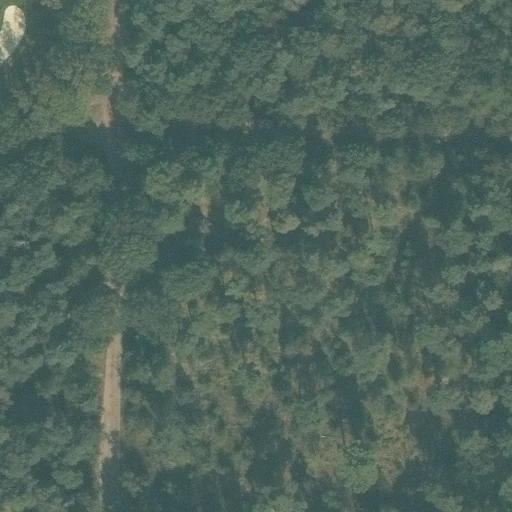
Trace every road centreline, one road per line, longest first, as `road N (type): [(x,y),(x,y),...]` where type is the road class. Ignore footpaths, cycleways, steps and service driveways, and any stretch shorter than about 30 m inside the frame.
road 1 (unclassified): [(101,511),(106,0)]
road 2 (track): [(103,132),(511,145)]
